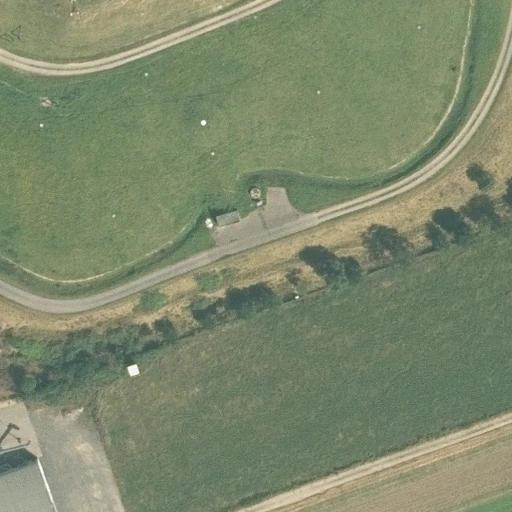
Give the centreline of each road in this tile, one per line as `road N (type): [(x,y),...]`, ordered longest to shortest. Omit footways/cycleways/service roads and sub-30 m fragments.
road 1 (track): [(511,19),(481,105),(423,170),(96,301),(55,305),(0,284)]
road 2 (track): [(253,511),(511,421)]
road 3 (track): [(0,43),(88,62),(235,0)]
